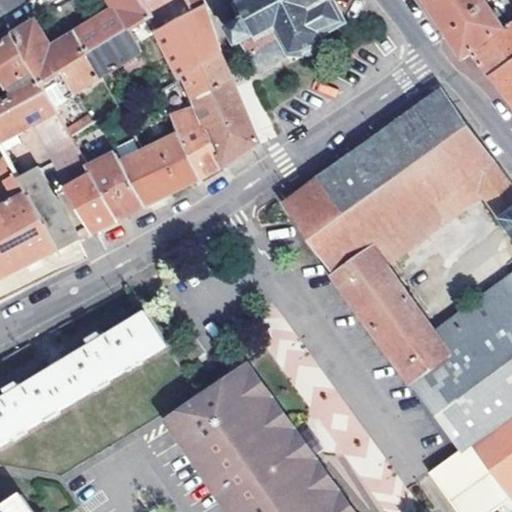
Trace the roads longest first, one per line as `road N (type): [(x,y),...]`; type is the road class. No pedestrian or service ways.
road 1 (residential): [(218,205),(445,511)]
road 2 (residential): [(437,60),(218,205)]
road 3 (residential): [(218,205),(0,331)]
